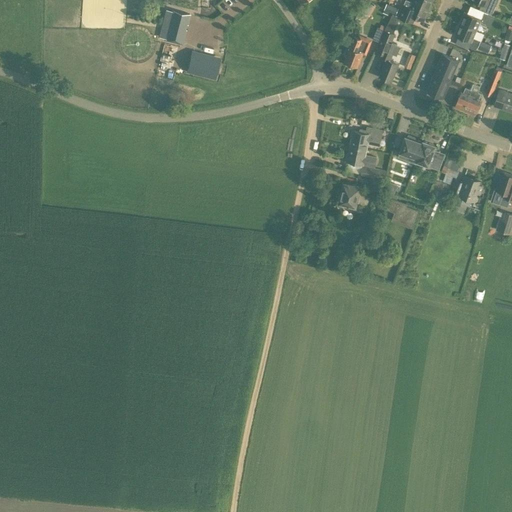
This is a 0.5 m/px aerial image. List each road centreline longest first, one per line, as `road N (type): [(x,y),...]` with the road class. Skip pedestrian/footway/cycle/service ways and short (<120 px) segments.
road 1 (track): [(232,511),(307,145),(308,90)]
road 2 (unclassified): [(0,72),(110,113),(149,119),(197,117),(323,87)]
